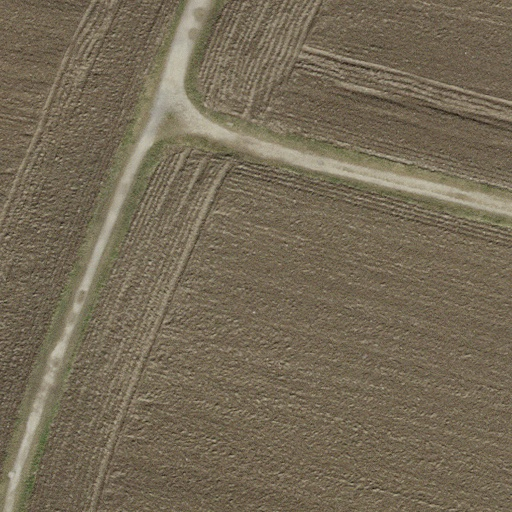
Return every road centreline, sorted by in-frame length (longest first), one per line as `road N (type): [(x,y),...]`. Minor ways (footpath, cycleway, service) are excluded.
road 1 (track): [(7,511),(78,311),(206,0)]
road 2 (track): [(158,118),(511,212)]
